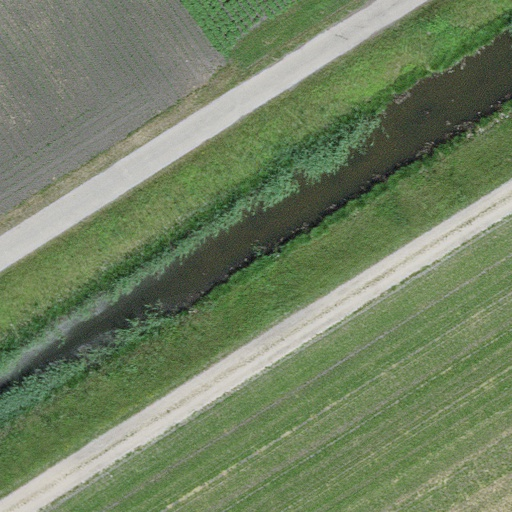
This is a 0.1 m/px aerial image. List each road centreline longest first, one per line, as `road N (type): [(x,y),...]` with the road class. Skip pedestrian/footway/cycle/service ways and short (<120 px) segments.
road 1 (track): [(0,508),(511,189)]
road 2 (track): [(375,0),(0,242)]
